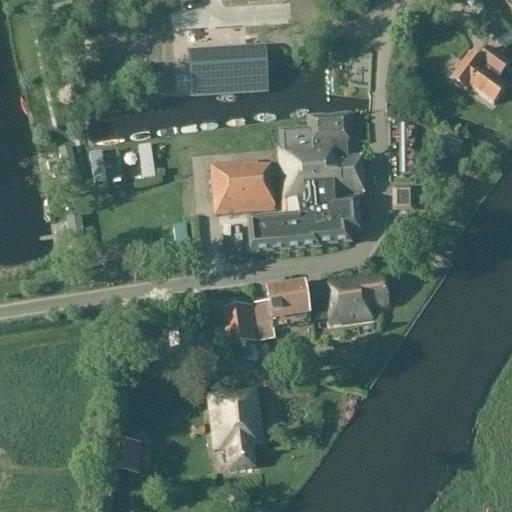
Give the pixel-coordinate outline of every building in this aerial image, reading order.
[(511,0),(502,0),(511,13),(511,0)] [(511,46),(511,41),(493,19),(484,26),(505,52),(511,46)] [(470,90),(493,107),(505,90),(497,83),(508,67),(486,50),(477,63),(469,57),(450,83),(466,94),(470,90)] [(189,54),(191,97),(265,94),(262,51),(258,51),(189,54)] [(283,215),(287,215),(357,210),(357,203),(341,204),(341,199),(362,198),(360,160),(350,161),(349,146),(350,146),(349,118),(306,121),(307,138),(277,140),(281,203),(282,203),(283,215)] [(447,138),(433,143),(438,158),(453,152),(447,138)] [(132,146),(136,182),(151,180),(147,144),(132,146)] [(405,156),(389,157),(390,172),(406,171),(405,156)] [(214,219),(274,214),(270,169),(256,171),(256,165),(209,169),(214,219)] [(359,236),(357,210),(287,215),(287,221),(259,223),(260,229),(248,229),(249,256),(318,252),(318,249),(349,247),(348,236),(359,236)] [(326,302),(304,305),(307,326),(308,325),(329,322),(329,326),(360,322),(359,313),(387,309),(383,281),(355,285),(354,282),(324,287),(326,302)] [(265,294),(266,303),(254,305),(260,343),(273,341),(272,331),(307,326),(304,305),(302,289),(265,294)] [(224,313),(229,346),(255,343),(250,309),(224,313)] [(167,333),(169,351),(188,349),(185,330),(167,333)] [(255,471),(252,450),(262,449),(256,393),(208,398),(214,453),(226,452),(229,474),(255,471)] [(107,444),(104,476),(138,478),(140,447),(107,444)]
